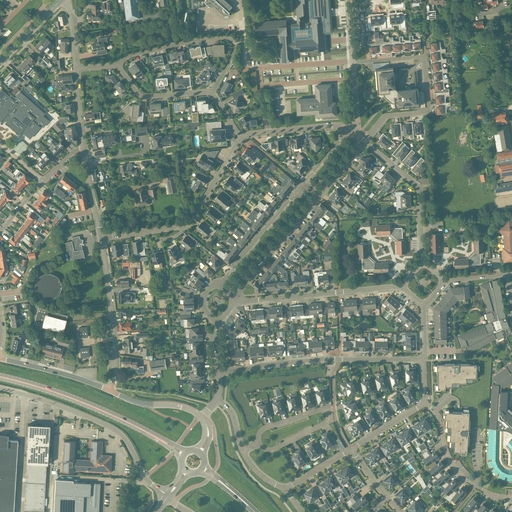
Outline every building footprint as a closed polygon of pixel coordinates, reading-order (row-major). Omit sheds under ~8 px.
[(140,18),(137,0),(124,0),(127,20),(140,18)] [(224,15),(231,15),(229,13),(230,12),(229,10),(232,6),(224,0),(191,0),(192,8),(214,7),(224,15)] [(296,0),(297,16),(298,22),(286,23),(286,20),(255,22),(255,30),(258,30),(258,35),(279,34),(281,59),(282,64),(289,63),(289,59),(294,59),(293,48),(299,48),(299,52),(307,51),(315,50),(318,49),(318,51),(321,51),(323,51),(323,53),(328,53),(326,35),(324,35),(324,32),(330,31),(329,17),(329,15),(330,15),(331,14),(331,13),(330,12),(330,11),(329,11),(329,9),(328,0),(307,0),(305,0),(304,0),(296,0)] [(399,0),(390,0),(391,5),(393,4),(393,8),(392,8),(404,7),(403,3),(400,3),(399,0)] [(106,4),(102,4),(102,11),(112,11),(112,2),(106,2),(106,4)] [(88,21),(100,20),(99,11),(98,4),(91,5),(92,12),(87,12),(88,21)] [(435,11),(426,11),(427,19),(436,19),(435,11)] [(387,16),(386,16),(387,28),(392,27),(392,24),(396,24),(395,14),(390,15),(390,17),(387,17),(387,16)] [(401,14),(395,14),(396,24),(400,23),(401,28),(405,27),(404,15),(404,16),(401,16),(401,14)] [(382,15),(376,16),(377,25),(381,25),(381,28),(386,28),(385,16),(385,17),(382,17),(382,15)] [(59,21),(56,22),(56,24),(57,30),(61,30),(60,25),(62,25),(63,26),(64,26),(64,24),(66,24),(65,16),(59,17),(59,21)] [(367,18),(368,29),(373,29),(372,25),(377,25),(376,16),(371,16),(371,18),(368,18),(367,18)] [(412,35),(409,36),(409,40),(410,49),(413,49),(413,50),(415,50),(415,51),(420,50),(420,45),(421,45),(420,39),(417,39),(413,38),(413,35),(412,35)] [(401,36),(399,37),(399,41),(400,50),(403,50),(405,50),(405,51),(410,51),(410,49),(409,40),(407,40),(403,39),(403,36),(401,36)] [(390,51),(393,50),(393,51),(395,51),(395,52),(400,52),(400,50),(399,41),(397,41),(393,40),(393,37),(389,37),(389,42),(390,51)] [(92,49),(93,50),(93,52),(97,51),(97,55),(107,54),(106,50),(104,50),(104,46),(107,45),(106,38),(97,39),(98,43),(92,44),(92,45),(91,47),(92,49)] [(377,52),(380,52),(379,38),(375,39),(375,42),(372,43),(368,44),(369,49),(370,49),(370,55),(376,54),(376,52),(377,52)] [(380,52),(383,51),(383,52),(385,51),(385,53),(390,53),(390,51),(389,42),(387,42),(383,41),(383,38),(379,38),(380,52)] [(51,47),(53,45),(46,39),(42,43),(41,42),(36,48),(43,55),(46,52),(48,55),(53,49),(51,47)] [(69,53),(69,39),(61,39),(58,39),(58,43),(61,43),(60,52),(69,53)] [(432,51),(432,54),(441,53),(445,53),(445,49),(442,49),(440,46),(440,42),(435,42),(435,43),(429,44),(430,49),(431,49),(432,51)] [(219,45),(213,46),(214,47),(210,47),(210,46),(206,47),(208,55),(212,54),(211,52),(214,52),(214,56),(224,55),(224,50),(223,49),(223,48),(223,47),(223,46),(222,46),(221,46),(220,46),(219,46),(219,45)] [(192,57),(202,55),(203,58),(207,57),(204,47),(201,48),(200,46),(196,47),(196,48),(194,48),(190,49),(192,57)] [(186,61),(186,60),(188,60),(187,53),(184,54),(183,51),(179,52),(179,53),(178,54),(177,51),(170,53),(171,61),(181,59),(182,62),(186,61)] [(433,61),(433,64),(442,63),(446,63),(446,59),(443,59),(441,56),(441,53),(432,54),(430,54),(431,59),(432,59),(432,61),(433,61)] [(35,61),(33,59),(35,57),(31,54),(29,56),(24,61),(30,66),(35,61)] [(162,55),(153,57),(155,67),(164,65),(166,71),(170,70),(169,64),(167,55),(162,56),(162,55)] [(52,65),(49,63),(50,62),(44,56),(41,59),(44,61),(47,65),(50,67),(52,65)] [(145,66),(141,60),(136,64),(135,63),(128,68),(133,74),(134,73),(138,78),(143,74),(140,69),(145,66)] [(19,66),(17,68),(21,72),(23,70),(25,71),(27,74),(31,70),(31,71),(33,69),(30,66),(24,61),(19,66)] [(434,71),(434,74),(443,73),(447,73),(447,69),(444,69),(442,66),(442,63),(433,64),(431,64),(431,69),(433,69),(433,71),(434,71)] [(199,80),(196,80),(196,86),(201,85),(201,84),(206,83),(206,82),(209,82),(210,81),(211,79),(212,80),(215,73),(214,73),(216,68),(210,64),(208,65),(206,69),(209,71),(206,76),(199,77),(199,80)] [(232,70),(220,91),(223,96),(231,92),(230,90),(233,85),(229,83),(233,74),(238,77),(241,75),(236,67),(232,70)] [(388,99),(396,89),(394,88),(395,88),(394,80),(396,80),(396,74),(395,74),(394,75),(393,68),(387,68),(387,69),(376,70),(378,94),(380,94),(380,96),(384,96),(388,99)] [(163,78),(157,78),(157,86),(158,86),(158,89),(165,88),(165,85),(168,84),(167,79),(171,78),(170,70),(166,71),(162,72),(163,78)] [(294,83),(294,72),(284,72),(285,83),(294,83)] [(435,81),(435,84),(444,83),(448,83),(448,79),(445,79),(443,76),(443,73),(434,74),(432,74),(432,79),(434,79),(434,81),(435,81)] [(30,80),(24,74),(21,77),(27,83),(30,80)] [(56,81),(53,81),(53,85),(60,84),(60,83),(62,83),(63,84),(65,84),(72,83),(71,74),(62,75),(62,76),(63,78),(56,79),(56,81)] [(10,75),(4,81),(9,86),(11,88),(15,83),(18,85),(21,82),(16,78),(15,79),(14,79),(10,75)] [(121,98),(126,94),(124,90),(125,89),(119,82),(118,83),(113,75),(105,76),(105,82),(109,82),(121,98)] [(183,79),(175,80),(175,88),(187,87),(187,84),(190,84),(190,75),(183,75),(183,79)] [(446,89),(444,86),(444,83),(435,84),(433,84),(433,89),(435,89),(435,91),(436,94),(449,93),(449,89),(446,89)] [(24,89),(28,94),(33,89),(28,85),(24,89)] [(316,113),(316,117),(336,116),(335,103),(332,103),(330,85),(316,86),(316,98),(296,100),(297,114),(316,113)] [(15,95),(19,90),(16,87),(11,92),(15,95)] [(396,89),(388,99),(392,103),(392,106),(395,106),(395,108),(419,106),(418,89),(411,89),(411,87),(412,87),(405,88),(406,88),(406,90),(398,90),(398,91),(396,89)] [(1,89),(0,90),(0,121),(2,118),(8,123),(8,124),(19,134),(22,131),(24,132),(23,133),(29,139),(39,127),(39,126),(40,125),(43,127),(49,121),(43,115),(45,113),(20,91),(15,98),(10,93),(8,95),(1,89)] [(232,95),(234,99),(229,102),(229,104),(234,112),(235,112),(245,107),(239,97),(244,93),(242,89),(232,95)] [(435,104),(437,104),(446,103),(445,100),(446,97),(449,97),(449,93),(436,94),(436,97),(436,98),(434,99),(435,104)] [(198,111),(205,110),(205,111),(206,111),(207,112),(208,112),(209,112),(210,112),(211,112),(212,112),(213,112),(214,112),(215,111),(211,104),(208,105),(208,102),(206,102),(206,100),(196,101),(196,106),(197,106),(198,111)] [(66,102),(61,103),(62,108),(64,107),(66,107),(66,108),(66,113),(74,112),(73,104),(66,105),(66,102)] [(174,110),(186,110),(185,102),(174,102),(174,110)] [(446,113),(446,110),(447,107),(450,107),(450,103),(446,103),(437,104),(437,107),(437,108),(435,109),(435,114),(443,113),(446,113)] [(144,113),(139,112),(139,105),(133,104),(133,106),(129,105),(123,110),(128,115),(132,115),(131,117),(137,117),(137,121),(143,122),(144,113)] [(152,114),(161,113),(163,113),(163,115),(169,115),(168,107),(163,107),(161,107),(161,104),(150,104),(150,110),(152,110),(152,114)] [(85,121),(94,119),(101,119),(100,112),(91,113),(92,114),(84,115),(85,121)] [(505,112),(492,114),(493,120),(495,119),(496,124),(500,123),(500,126),(507,125),(507,122),(505,112)] [(245,127),(257,126),(257,120),(246,121),(244,117),(239,120),(243,126),(244,126),(245,127)] [(421,138),(425,137),(424,121),(420,122),(420,123),(414,124),(415,134),(421,134),(421,138)] [(217,122),(207,123),(208,136),(211,136),(211,141),(211,142),(212,142),(212,141),(216,141),(216,142),(221,142),(221,141),(225,140),(225,141),(226,141),(226,140),(225,137),(225,136),(225,133),(225,130),(225,129),(224,129),(218,130),(217,122)] [(410,139),(414,138),(412,122),(408,123),(408,124),(403,125),(404,136),(409,135),(410,139)] [(391,126),(391,129),(390,129),(389,130),(390,132),(391,133),(392,133),(392,137),(398,136),(398,140),(402,139),(401,123),(397,124),(397,125),(391,126)] [(57,133),(63,127),(60,124),(55,129),(53,126),(51,128),(57,133)] [(511,150),(507,125),(500,126),(498,127),(498,128),(499,135),(501,145),(500,145),(498,146),(497,147),(498,152),(511,150)] [(143,128),(135,129),(136,136),(145,135),(143,128)] [(91,137),(92,143),(96,142),(96,141),(102,140),(102,141),(114,139),(112,133),(101,135),(101,134),(97,135),(98,136),(91,137)] [(393,147),(395,144),(383,134),(380,137),(382,138),(378,142),(381,144),(380,145),(380,146),(382,147),(383,147),(386,149),(390,145),(393,147)] [(161,136),(153,137),(155,148),(163,147),(163,146),(172,145),(171,135),(164,136),(161,136)] [(316,151),(320,146),(320,138),(314,138),(314,137),(309,138),(309,144),(311,144),(311,147),(316,151)] [(293,149),(299,148),(299,152),(305,149),(304,139),(300,139),(300,138),(291,139),(291,140),(289,141),(290,148),(290,149),(290,150),(291,150),(292,150),(293,150),(293,149)] [(96,142),(92,143),(93,148),(95,148),(96,148),(97,148),(98,147),(103,146),(103,147),(115,145),(114,139),(102,141),(102,140),(96,141),(96,142)] [(14,148),(20,155),(28,146),(22,140),(14,148)] [(60,151),(62,150),(63,150),(65,149),(65,148),(65,147),(62,144),(63,143),(61,141),(58,144),(56,142),(55,142),(53,140),(51,141),(60,151)] [(280,153),(284,152),(283,145),(282,145),(281,140),(275,140),(275,143),(269,143),(269,148),(271,148),(272,149),(275,149),(275,151),(280,150),(280,153)] [(49,143),(51,146),(53,148),(51,150),(56,156),(60,151),(51,141),(49,143)] [(400,160),(407,151),(403,148),(405,145),(402,142),(392,155),(395,157),(396,156),(400,160)] [(97,153),(98,157),(107,156),(106,149),(101,150),(102,152),(97,153)] [(257,162),(262,156),(254,149),(251,152),(248,149),(242,155),(250,162),(253,158),(257,162)] [(497,152),(498,160),(499,164),(511,162),(511,149),(511,150),(498,152),(497,152)] [(204,155),(203,154),(198,162),(204,165),(204,166),(203,167),(203,168),(204,168),(204,169),(205,169),(205,170),(206,170),(207,170),(207,169),(208,169),(208,168),(212,170),(217,163),(213,160),(219,150),(206,152),(204,155)] [(410,167),(417,159),(412,155),(415,153),(412,150),(401,162),(404,165),(405,164),(410,167)] [(46,155),(44,153),(41,155),(39,153),(37,154),(46,164),(51,160),(46,155)] [(37,154),(35,156),(37,159),(39,162),(37,164),(36,165),(40,170),(41,169),(42,169),(46,164),(37,154)] [(297,159),(300,162),(297,164),(305,171),(308,168),(307,167),(308,165),(305,162),(306,159),(300,154),(296,158),(297,159)] [(370,168),(370,161),(371,161),(371,160),(371,159),(371,158),(370,158),(360,158),(361,161),(360,161),(359,164),(370,168)] [(419,175),(426,167),(422,163),(424,160),(421,158),(411,170),(414,173),(415,171),(419,175)] [(12,169),(10,167),(12,165),(8,161),(4,166),(11,172),(12,169)] [(239,162),(234,169),(241,175),(241,176),(245,179),(250,173),(253,169),(248,166),(246,168),(241,165),(239,162)] [(511,175),(511,162),(499,164),(499,165),(495,165),(496,173),(500,173),(501,177),(506,176),(511,175)] [(123,176),(137,174),(137,170),(133,171),(132,163),(120,166),(123,176)] [(295,173),(297,171),(301,174),(302,173),(303,173),(305,171),(297,164),(296,166),(292,164),(291,163),(288,167),(295,173)] [(366,173),(370,168),(359,164),(358,168),(357,170),(364,176),(365,176),(366,176),(366,175),(367,175),(367,174),(367,173),(366,173)] [(97,169),(92,171),(94,181),(98,180),(98,182),(97,183),(98,187),(105,185),(104,181),(103,181),(102,178),(102,175),(101,171),(98,172),(97,169)] [(6,173),(12,178),(15,175),(8,170),(6,173)] [(25,174),(24,174),(20,171),(16,176),(17,177),(26,184),(30,179),(25,174)] [(374,177),(373,179),(379,184),(380,183),(382,181),(384,183),(391,176),(386,172),(382,177),(379,175),(376,178),(374,177)] [(203,185),(207,179),(198,173),(194,180),(196,181),(192,189),(198,193),(203,185)] [(282,185),(288,191),(293,185),(295,186),(297,184),(284,173),(281,177),(284,180),(281,184),(282,185)] [(357,175),(355,178),(350,174),(348,175),(347,175),(345,178),(353,184),(355,182),(358,183),(359,185),(363,181),(357,175)] [(58,182),(63,186),(68,179),(64,175),(58,182)] [(384,183),(383,185),(390,191),(394,187),(391,185),(395,180),(391,176),(384,183)] [(16,184),(21,189),(25,184),(26,184),(17,177),(16,178),(19,181),(16,184)] [(177,192),(174,178),(167,180),(168,183),(166,183),(168,194),(177,192)] [(238,180),(236,184),(229,178),(224,184),(233,192),(237,188),(239,190),(244,185),(238,180)] [(356,186),(353,184),(345,178),(343,180),(343,181),(342,183),(347,187),(345,189),(351,194),(355,190),(353,189),(356,186)] [(64,185),(68,188),(73,182),(68,179),(63,186),(64,185)] [(21,189),(16,184),(12,181),(9,186),(12,189),(18,193),(21,189)] [(511,181),(502,184),(494,185),(495,193),(511,190),(511,181)] [(73,182),(68,188),(72,192),(77,185),(73,182)] [(277,195),(282,199),(288,191),(282,185),(281,186),(277,183),(275,186),(274,185),(270,189),(277,195)] [(157,196),(155,188),(148,190),(149,196),(150,197),(157,196)] [(7,201),(11,196),(5,191),(2,189),(0,191),(0,190),(0,195),(1,196),(1,197),(7,201)] [(344,191),(342,193),(337,189),(335,191),(334,190),(332,193),(340,200),(342,197),(345,199),(348,195),(344,191)] [(40,195),(40,196),(45,200),(48,202),(50,199),(51,197),(49,195),(50,195),(44,190),(40,195)] [(137,206),(149,203),(148,197),(146,190),(135,192),(137,200),(136,200),(137,206)] [(411,197),(410,196),(410,195),(404,195),(404,192),(395,192),(395,196),(396,196),(396,202),(410,201),(410,199),(411,198),(411,197)] [(232,198),(229,201),(220,193),(214,200),(225,208),(227,205),(231,208),(237,202),(232,198)] [(271,203),(275,207),(282,199),(277,195),(276,197),(273,195),(272,197),(267,193),(264,197),(271,203)] [(340,205),(338,202),(340,200),(332,193),(330,196),(331,197),(329,198),(334,202),(332,205),(339,210),(342,206),(340,205)] [(40,196),(36,200),(44,207),(45,208),(47,209),(48,207),(51,204),(48,202),(45,200),(40,196)] [(41,213),(45,208),(44,207),(36,200),(33,205),(38,209),(37,210),(41,213)] [(264,211),(268,215),(275,207),(271,203),(269,205),(267,203),(265,205),(260,201),(257,205),(264,211)] [(411,204),(410,204),(410,201),(396,202),(396,210),(398,210),(398,211),(404,211),(407,207),(411,207),(411,206),(411,204)] [(325,214),(330,218),(333,214),(321,203),(318,206),(320,207),(315,213),(319,216),(320,216),(322,218),(325,214)] [(217,209),(215,212),(211,208),(206,214),(215,222),(218,218),(220,220),(224,215),(217,209)] [(250,213),(262,223),(268,215),(264,211),(262,213),(260,211),(258,213),(253,209),(250,213)] [(52,213),(59,219),(63,215),(58,210),(56,213),(54,211),(52,213)] [(31,213),(27,218),(28,219),(33,223),(35,225),(38,221),(40,223),(41,223),(44,220),(39,215),(37,217),(32,214),(31,213)] [(262,223),(250,213),(247,217),(252,221),(250,223),(252,225),(251,227),(255,231),(262,223)] [(308,221),(313,225),(320,231),(323,227),(318,223),(320,221),(318,219),(319,216),(315,213),(308,221)] [(471,223),(473,224),(476,227),(480,223),(476,218),(471,223)] [(24,223),(34,231),(35,229),(36,229),(31,225),(33,223),(28,219),(24,223)] [(511,223),(509,220),(499,231),(504,235),(505,248),(503,248),(503,252),(502,252),(502,259),(504,259),(504,263),(507,262),(508,264),(511,263),(511,223)] [(248,239),(255,231),(251,227),(244,221),(240,225),(245,229),(243,231),(246,233),(244,235),(248,239)] [(302,229),(306,233),(313,239),(316,235),(312,231),(313,229),(311,227),(313,225),(308,221),(302,229)] [(21,227),(26,232),(28,230),(34,235),(36,233),(24,223),(21,227)] [(211,226),(208,229),(201,223),(196,229),(205,236),(208,233),(212,236),(216,231),(211,226)] [(401,228),(390,228),(390,225),(376,225),(377,228),(375,228),(375,232),(377,232),(377,235),(381,235),(381,234),(390,234),(397,240),(397,253),(400,253),(400,255),(404,255),(404,253),(407,253),(407,249),(406,249),(406,240),(403,240),(402,229),(402,228),(401,228)] [(26,232),(21,227),(17,232),(25,239),(28,241),(30,238),(25,234),(26,232)] [(241,247),(248,239),(244,235),(237,229),(234,233),(238,237),(237,239),(239,241),(237,243),(241,247)] [(302,229),(295,237),(299,241),(302,243),(306,247),(310,243),(309,242),(305,239),(307,237),(304,235),(306,233),(302,229)] [(13,236),(19,241),(21,239),(28,244),(30,242),(28,241),(25,239),(17,232),(14,236),(13,236)] [(182,243),(180,246),(183,249),(184,247),(190,251),(193,247),(191,246),(193,244),(195,245),(198,241),(189,234),(186,237),(185,236),(181,241),(182,243)] [(440,234),(431,234),(431,253),(440,252),(440,234)] [(19,241),(13,236),(9,241),(15,246),(17,247),(18,245),(16,244),(19,241)] [(36,247),(44,239),(41,236),(33,244),(36,247)] [(73,241),(65,243),(67,253),(69,252),(70,260),(80,258),(80,261),(85,260),(81,245),(80,246),(80,243),(82,243),(83,240),(80,239),(79,236),(72,238),(73,241)] [(230,251),(235,255),(241,247),(237,243),(230,237),(227,241),(232,245),(230,247),(232,249),(230,251)] [(295,237),(288,245),(300,255),(303,251),(298,247),(300,245),(302,243),(299,241),(295,237)] [(468,265),(479,265),(480,265),(480,264),(481,264),(481,263),(480,252),(484,252),(483,239),(481,239),(481,237),(476,238),(477,239),(473,239),(473,243),(474,243),(474,252),(468,259),(455,259),(455,262),(454,262),(454,266),(455,266),(455,269),(459,269),(459,268),(468,268),(468,265)] [(328,239),(323,246),(328,250),(334,243),(328,239)] [(132,242),(134,252),(138,252),(139,256),(145,255),(144,248),(141,249),(140,241),(132,242)] [(362,257),(362,268),(362,269),(363,269),(363,270),(364,270),(375,269),(375,272),(388,272),(388,269),(390,269),(389,265),(388,265),(388,262),(384,262),(384,263),(375,263),(368,257),(367,244),(365,244),(365,242),(361,243),(361,244),(358,244),(358,248),(359,257),(362,257)] [(124,256),(129,255),(128,244),(120,245),(120,244),(112,245),(112,247),(112,251),(113,251),(113,256),(123,255),(124,256)] [(288,245),(282,253),(286,257),(288,259),(290,256),(292,254),(296,258),(300,255),(288,245)] [(177,263),(176,260),(179,258),(181,262),(185,260),(181,253),(177,254),(173,246),(168,249),(173,259),(169,261),(172,265),(177,263)] [(235,255),(230,251),(229,254),(226,252),(225,254),(220,250),(217,254),(229,264),(232,262),(230,261),(235,255)] [(34,252),(27,253),(28,258),(30,258),(31,261),(35,260),(34,252)] [(152,253),(154,264),(159,262),(160,267),(166,266),(163,255),(160,255),(159,252),(155,253),(155,252),(152,252),(152,253)] [(275,261),(279,265),(281,263),(283,265),(285,263),(290,266),(293,263),(286,257),(282,253),(275,261)] [(208,264),(211,266),(216,270),(220,265),(223,268),(225,265),(215,256),(210,261),(208,264)] [(268,269),(272,273),(274,271),(277,273),(278,271),(282,274),(287,271),(279,265),(275,261),(268,269)] [(13,265),(7,266),(7,262),(0,263),(0,268),(3,270),(3,269),(4,270),(4,269),(6,270),(5,270),(7,271),(8,270),(13,269),(13,265)] [(139,262),(130,262),(130,269),(132,269),(132,278),(137,278),(137,275),(141,275),(140,269),(139,269),(139,262)] [(209,277),(213,272),(211,270),(211,269),(206,264),(201,270),(198,267),(196,270),(204,277),(206,275),(209,277)] [(22,273),(16,268),(13,271),(19,276),(22,273)] [(267,279),(269,280),(277,276),(272,273),(268,269),(261,277),(263,279),(261,281),(264,283),(267,282),(266,281),(267,279)] [(203,278),(195,271),(193,274),(196,276),(192,281),(200,288),(204,283),(201,281),(203,278)] [(287,271),(282,274),(282,279),(280,279),(280,281),(277,281),(278,288),(288,287),(287,271)] [(300,275),(301,286),(306,285),(306,278),(309,277),(309,271),(303,271),(303,275),(300,275)] [(319,272),(314,273),(315,281),(318,280),(318,284),(324,283),(323,274),(322,272),(322,271),(319,272)] [(326,271),(322,272),(323,274),(324,283),(329,283),(329,279),(332,279),(331,271),(326,271)] [(301,286),(300,275),(295,276),(294,272),(291,272),(292,279),(295,279),(295,286),(301,286)] [(49,300),(52,299),(54,298),(56,297),(58,295),(60,293),(61,290),(61,287),(61,285),(60,282),(59,280),(57,277),(55,276),(53,274),(50,274),(48,273),(45,274),(43,274),(40,276),(38,277),(36,280),(35,282),(35,285),(34,287),(35,290),(36,292),(37,295),(39,297),(41,298),(44,299),(46,300),(49,300)] [(270,283),(267,283),(267,282),(264,283),(264,286),(267,286),(267,289),(278,288),(277,281),(277,276),(269,280),(270,283)] [(256,287),(264,283),(261,281),(263,279),(261,277),(257,283),(255,282),(253,284),(256,287)] [(190,289),(191,288),(196,293),(200,288),(192,281),(189,285),(186,283),(183,287),(182,290),(189,293),(190,289)] [(264,283),(256,287),(257,287),(257,292),(260,291),(260,289),(267,289),(267,286),(264,286),(264,283)] [(481,288),(486,329),(501,367),(511,362),(511,326),(510,323),(506,286),(481,288)] [(451,289),(457,299),(460,299),(458,287),(455,288),(451,289)] [(455,302),(457,299),(451,289),(448,291),(446,294),(455,302)] [(194,298),(187,298),(187,297),(188,293),(181,291),(180,295),(183,296),(183,304),(194,304),(194,298)] [(131,293),(119,293),(119,300),(119,302),(128,302),(128,303),(130,303),(131,302),(133,302),(133,299),(135,299),(135,293),(133,293),(131,293)] [(442,298),(451,306),(455,302),(446,294),(442,298)] [(382,303),(383,303),(386,306),(384,308),(386,310),(396,299),(393,297),(392,297),(390,296),(387,299),(385,297),(381,302),(382,303)] [(372,308),(376,308),(377,309),(379,308),(378,302),(376,303),(375,298),(373,298),(373,297),(369,298),(370,312),(372,312),(372,308)] [(363,309),(367,309),(367,312),(370,312),(369,298),(365,298),(365,299),(362,299),(363,304),(360,304),(360,310),(362,310),(363,309)] [(448,310),(451,306),(442,298),(439,302),(448,310)] [(353,310),(357,310),(358,310),(360,310),(360,304),(357,304),(357,300),(354,300),(354,299),(350,300),(351,314),(353,314),(353,310)] [(397,308),(400,305),(398,303),(399,302),(396,299),(386,310),(388,312),(390,309),(393,312),(393,313),(395,314),(399,310),(397,308)] [(344,311),(348,311),(348,314),(351,314),(350,300),(346,300),(346,301),(343,301),(344,306),(340,306),(340,312),(344,312),(344,311)] [(335,315),(334,307),(335,307),(335,303),(334,304),(334,302),(327,303),(328,307),(325,307),(325,314),(327,313),(328,312),(328,313),(332,312),(333,316),(335,315)] [(435,308),(446,312),(448,310),(439,302),(436,305),(435,308)] [(309,309),(306,309),(307,318),(316,317),(315,303),(311,303),(311,304),(308,305),(309,309)] [(318,314),(323,313),(323,314),(325,314),(325,307),(322,308),(322,303),(319,304),(319,303),(315,303),(316,317),(319,317),(318,314)] [(180,314),(191,314),(191,311),(194,310),(194,304),(183,304),(184,310),(180,311),(180,314)] [(300,304),(296,305),(297,319),(300,319),(307,318),(306,309),(303,309),(303,305),(300,305),(300,304)] [(13,306),(14,315),(10,316),(12,327),(20,326),(18,316),(21,315),(19,305),(13,306)] [(290,317),(291,316),(295,316),(295,319),(297,319),(296,305),(292,305),(292,306),(290,307),(290,311),(287,311),(288,317),(290,317)] [(279,318),(283,317),(284,318),(286,318),(285,311),(282,311),(282,307),(279,308),(279,306),(275,307),(277,321),(279,321),(279,318)] [(270,318),(274,318),(274,321),(277,321),(275,307),(271,307),(271,308),(269,309),(269,313),(266,313),(267,319),(269,319),(270,318)] [(260,319),(264,319),(265,319),(267,319),(266,313),(264,313),(263,309),(261,309),(260,308),(256,309),(258,323),(260,323),(260,319)] [(38,309),(34,325),(42,327),(63,333),(66,320),(67,316),(62,315),(38,309)] [(248,318),(251,318),(251,320),(255,320),(255,323),(258,323),(256,309),(252,309),(253,310),(250,310),(250,312),(247,312),(248,318)] [(398,317),(396,319),(402,324),(411,313),(408,311),(406,310),(403,313),(401,311),(396,316),(398,317)] [(413,322),(416,318),(414,317),(414,316),(411,313),(402,324),(403,325),(406,323),(409,326),(409,327),(411,328),(415,324),(413,322)] [(191,315),(180,315),(180,326),(184,326),(191,326),(191,325),(195,325),(195,318),(191,319),(191,315)] [(243,328),(246,324),(244,323),(246,320),(241,317),(239,319),(239,318),(237,320),(236,319),(233,322),(244,331),(246,330),(243,328)] [(130,326),(133,326),(133,322),(120,323),(120,331),(130,330),(130,326)] [(236,336),(238,334),(240,331),(243,333),(244,331),(233,322),(231,325),(232,326),(230,328),(233,330),(231,333),(236,336)] [(79,338),(88,337),(87,327),(78,327),(79,338)] [(189,337),(189,338),(203,338),(203,334),(199,334),(199,328),(192,328),(185,329),(186,337),(189,337)] [(405,336),(406,337),(406,341),(402,341),(402,343),(417,343),(417,339),(416,339),(416,336),(411,336),(411,334),(405,334),(405,336)] [(335,350),(335,348),(336,348),(335,345),(334,345),(334,336),(331,337),(331,340),(327,340),(326,340),(324,340),(325,346),(328,346),(328,350),(335,350)] [(22,342),(23,338),(18,337),(17,341),(13,340),(11,350),(19,351),(19,348),(20,348),(21,342),(22,342)] [(70,340),(59,338),(57,344),(68,347),(70,340)] [(312,342),(308,342),(307,342),(306,342),(306,348),(309,348),(309,352),(312,352),(312,353),(316,352),(315,338),(312,339),(312,342)] [(322,341),(317,341),(317,338),(315,338),(316,352),(320,352),(320,351),(323,351),(322,346),(325,346),(324,340),(322,340),(322,341)] [(350,351),(350,347),(353,347),(353,341),(351,341),(350,341),(346,341),(346,338),(343,338),(343,346),(342,346),(342,350),(343,350),(343,351),(350,351)] [(360,341),(356,341),(355,341),(353,341),(353,347),(356,347),(356,351),(358,351),(358,352),(362,352),(362,338),(360,338),(360,341)] [(369,341),(365,341),(365,338),(362,338),(362,352),(366,352),(366,351),(369,351),(369,347),(372,347),(372,341),(370,341),(369,341)] [(379,341),(375,341),(374,341),(372,341),(372,347),(375,347),(375,351),(377,351),(377,352),(381,352),(381,338),(379,338),(379,341)] [(381,341),(381,352),(385,352),(385,351),(388,351),(388,347),(390,347),(390,341),(388,341),(383,341),(383,338),(381,338),(381,341)] [(189,339),(189,343),(190,349),(193,349),(200,349),(200,347),(203,346),(203,339),(189,339)] [(287,350),(290,350),(291,354),(293,354),(293,355),(297,354),(296,340),(293,340),(294,344),(290,344),(289,343),(287,343),(287,350)] [(303,343),(298,343),(298,340),(296,340),(297,354),(301,354),(301,353),(304,353),(303,348),(306,348),(306,342),(303,342),(303,343)] [(283,341),(275,342),(276,356),(280,356),(280,355),(283,355),(282,350),(285,350),(284,344),(283,344),(283,341)] [(267,345),(266,345),(266,352),(269,351),(270,356),(272,356),(272,357),(276,356),(275,342),(272,342),(272,343),(267,343),(267,345)] [(44,343),(41,355),(59,359),(62,347),(44,343)] [(263,343),(256,344),(258,358),(262,358),(261,357),(264,356),(264,352),(266,352),(266,345),(264,346),(263,343)] [(406,343),(402,343),(403,346),(406,346),(406,350),(405,351),(405,353),(412,352),(412,350),(416,349),(416,347),(417,347),(417,343),(406,343)] [(258,358),(256,344),(254,344),(254,345),(249,346),(249,347),(247,347),(247,350),(248,353),(250,353),(251,358),(253,357),(253,358),(258,358)] [(81,358),(89,358),(88,347),(80,348),(81,358)] [(143,348),(143,355),(143,358),(152,360),(152,355),(150,355),(150,352),(150,348),(143,348)] [(238,348),(237,348),(239,362),(243,362),(243,361),(245,361),(245,356),(248,356),(247,353),(248,353),(247,350),(245,350),(244,351),(240,351),(240,348),(238,348)] [(190,359),(204,359),(204,355),(200,355),(200,349),(193,349),(193,352),(190,352),(190,359)] [(122,366),(128,366),(128,369),(129,370),(133,369),(134,368),(134,366),(138,366),(138,361),(131,361),(131,360),(122,360),(122,366)] [(164,360),(150,362),(151,370),(166,368),(164,360)] [(194,370),(200,370),(200,367),(204,367),(203,360),(190,360),(190,364),(194,364),(194,370)] [(509,368),(508,369),(506,366),(492,376),(496,381),(495,382),(494,383),(494,384),(491,384),(489,427),(496,427),(496,428),(501,428),(504,429),(507,429),(511,432),(511,363),(507,365),(509,368)] [(466,383),(466,381),(472,381),(472,378),(477,378),(477,372),(476,371),(479,371),(479,365),(476,365),(468,365),(468,364),(459,364),(454,364),(445,364),(445,365),(437,365),(437,372),(436,372),(437,372),(437,381),(438,381),(438,389),(446,389),(446,386),(452,386),(459,386),(459,383),(466,383)] [(411,369),(409,369),(409,371),(407,371),(406,371),(407,381),(410,381),(410,384),(418,383),(418,381),(417,381),(417,377),(415,377),(415,371),(412,371),(412,370),(412,369),(411,369)] [(204,380),(204,376),(201,376),(200,370),(194,370),(194,373),(190,373),(191,380),(204,380)] [(395,372),(394,372),(393,372),(393,375),(391,375),(390,375),(393,385),(396,385),(396,387),(399,386),(402,386),(399,373),(396,374),(396,373),(396,372),(395,372)] [(382,377),(382,376),(381,376),(381,375),(380,375),(379,376),(379,378),(377,379),(377,378),(376,378),(379,389),(379,388),(381,388),(382,390),(384,390),(388,389),(385,377),(382,377)] [(368,381),(367,380),(367,379),(366,379),(364,379),(365,381),(362,382),(363,385),(362,385),(362,386),(363,387),(363,388),(364,389),(364,392),(365,392),(367,391),(368,394),(370,393),(373,392),(370,380),(368,381)] [(201,388),(205,388),(205,380),(191,381),(191,391),(201,391),(201,388)] [(343,387),(342,388),(343,390),(344,395),(349,394),(355,393),(355,390),(358,389),(356,381),(352,382),(348,383),(346,384),(346,383),(342,384),(343,387)] [(413,403),(414,402),(415,402),(415,401),(415,400),(414,399),(417,398),(410,387),(407,389),(405,390),(406,392),(404,394),(409,403),(409,402),(412,401),(413,403)] [(325,402),(325,401),(327,400),(326,395),(328,394),(327,388),(319,390),(319,392),(317,393),(317,392),(319,403),(319,402),(322,402),(322,404),(324,404),(325,403),(325,402)] [(308,408),(310,407),(310,406),(311,406),(310,406),(310,404),(313,404),(310,392),(307,392),(305,393),(305,395),(303,396),(302,396),(305,406),(307,405),(308,408)] [(294,411),(295,411),(295,410),(296,410),(296,409),(296,408),(299,407),(296,395),(293,396),(292,396),(290,396),(291,399),(288,399),(290,409),(291,409),(290,409),(293,408),(294,411)] [(400,410),(401,410),(401,409),(402,409),(402,408),(401,407),(404,405),(397,395),(394,396),(392,398),(393,400),(391,401),(396,410),(397,410),(396,410),(399,408),(400,410)] [(279,414),(281,414),(281,413),(282,413),(282,412),(281,411),(284,410),(281,398),(278,399),(276,400),(276,402),(274,403),(274,402),(273,402),(276,413),(276,412),(279,412),(279,414)] [(345,407),(345,408),(346,411),(347,413),(347,414),(348,417),(351,416),(352,417),(354,416),(353,411),(357,409),(355,403),(352,403),(351,401),(343,404),(345,407)] [(267,416),(267,414),(270,414),(267,402),(261,403),(261,402),(261,404),(257,405),(258,409),(259,412),(259,411),(260,411),(262,416),(264,415),(265,418),(266,417),(267,417),(267,416)] [(387,418),(388,417),(389,417),(389,416),(389,415),(388,414),(391,412),(384,402),(381,404),(379,405),(381,407),(378,408),(383,417),(384,417),(386,416),(387,418)] [(374,425),(376,424),(376,423),(376,422),(375,421),(378,420),(371,409),(368,411),(369,411),(366,412),(368,414),(365,416),(365,415),(365,416),(371,425),(371,424),(373,423),(374,425)] [(460,452),(466,452),(467,452),(468,444),(469,444),(469,435),(469,430),(470,421),(469,421),(469,413),(468,413),(468,410),(464,409),(464,412),(462,412),(462,411),(462,412),(453,412),(453,413),(445,412),(444,420),(447,420),(447,427),(451,427),(451,434),(450,434),(450,441),(455,441),(454,449),(454,451),(460,452),(460,453),(460,452)] [(419,423),(425,433),(427,432),(428,432),(430,431),(431,430),(428,426),(429,425),(427,421),(426,422),(425,420),(419,423),(419,422),(419,423)] [(363,431),(366,429),(362,422),(359,423),(358,421),(352,424),(348,427),(350,432),(352,434),(353,434),(355,437),(358,435),(357,434),(359,433),(363,431)] [(425,433),(419,423),(415,425),(415,426),(413,427),(418,435),(420,433),(421,434),(422,434),(424,433),(424,432),(425,433)] [(25,458),(47,459),(48,438),(49,426),(27,425),(26,448),(25,458)] [(403,432),(403,433),(406,437),(409,442),(408,441),(410,440),(411,441),(412,440),(413,439),(414,438),(414,437),(413,435),(411,431),(410,431),(409,430),(403,433),(403,432)] [(511,433),(511,432),(510,432),(508,431),(507,431),(506,430),(505,430),(504,430),(503,430),(503,443),(504,443),(507,440),(509,442),(511,437),(511,433)] [(406,437),(403,433),(403,432),(399,435),(397,437),(403,446),(403,445),(405,444),(406,444),(408,443),(409,442),(406,437)] [(12,511),(17,441),(7,440),(7,435),(0,434),(0,511),(12,511)] [(329,446),(330,448),(337,444),(334,439),(332,440),(329,435),(326,436),(325,435),(324,434),(324,435),(322,435),(324,438),(321,439),(327,448),(327,447),(329,446)] [(387,442),(387,443),(393,453),(394,453),(395,452),(396,451),(397,451),(399,449),(393,439),(391,440),(387,442)] [(110,472),(111,455),(102,455),(102,442),(91,441),(90,460),(74,459),(74,441),(63,441),(62,462),(61,462),(61,464),(62,464),(62,471),(73,472),(73,470),(110,472)] [(393,453),(387,443),(387,442),(387,443),(382,446),(383,448),(382,449),(385,453),(385,452),(386,454),(387,454),(387,455),(388,455),(390,454),(391,453),(393,452),(393,453)] [(315,457),(322,453),(319,448),(317,449),(314,444),(311,445),(311,444),(310,444),(309,444),(308,445),(309,447),(307,448),(306,448),(312,457),(314,455),(315,457)] [(371,452),(371,453),(376,461),(377,462),(378,461),(380,460),(380,459),(380,458),(382,457),(377,449),(375,450),(371,452)] [(427,464),(432,461),(438,457),(438,456),(438,457),(434,453),(435,452),(433,453),(432,453),(432,454),(430,455),(427,451),(428,450),(420,455),(422,454),(425,459),(424,460),(425,460),(428,464),(427,464)] [(298,467),(302,465),(303,466),(303,465),(307,462),(301,452),(298,453),(298,452),(297,452),(296,452),(295,453),(296,455),(294,456),(293,456),(296,460),(295,461),(296,464),(296,463),(298,467)] [(376,461),(371,453),(371,452),(371,453),(366,456),(367,458),(366,459),(369,463),(369,462),(371,464),(371,465),(372,465),(374,464),(375,463),(374,462),(376,461),(377,462),(376,461)] [(43,511),(46,465),(47,465),(47,459),(25,458),(25,463),(25,464),(26,464),(22,511),(43,511)] [(495,468),(501,464),(499,459),(492,460),(488,462),(491,468),(494,466),(495,468)] [(384,462),(386,465),(390,471),(392,469),(389,464),(387,460),(384,462)] [(434,475),(438,471),(439,471),(444,466),(443,466),(440,462),(441,462),(439,463),(438,463),(438,464),(436,465),(432,461),(425,466),(429,471),(430,470),(431,470),(434,474),(433,475),(434,475)] [(500,473),(504,468),(501,464),(495,468),(492,470),(496,475),(499,472),(500,473)] [(342,471),(348,480),(350,479),(351,478),(352,477),(353,476),(352,475),(353,475),(351,473),(352,473),(350,469),(349,469),(348,467),(342,471)] [(507,477),(509,470),(504,468),(500,473),(499,477),(504,480),(506,476),(507,477)] [(338,473),(336,475),(342,483),(343,485),(349,482),(348,480),(342,471),(342,470),(338,473)] [(445,480),(451,475),(450,476),(446,472),(447,471),(445,472),(444,473),(442,475),(439,471),(438,471),(434,475),(438,479),(437,480),(437,481),(438,480),(441,484),(441,485),(445,480)] [(392,487),(396,484),(395,483),(398,481),(396,479),(396,478),(395,476),(394,476),(392,474),(384,480),(385,482),(385,483),(388,486),(390,488),(392,486),(392,487)] [(325,481),(330,489),(331,490),(332,490),(333,489),(334,488),(334,487),(336,486),(331,478),(329,479),(329,478),(325,481)] [(53,511),(98,511),(99,507),(100,483),(72,482),(73,480),(55,479),(54,490),(54,493),(53,511)] [(445,489),(449,493),(453,489),(458,484),(457,484),(453,481),(454,480),(452,481),(451,482),(449,484),(445,480),(441,485),(445,489),(444,490),(445,489)] [(330,489),(325,481),(324,481),(325,482),(319,485),(321,487),(320,487),(322,491),(323,491),(324,493),(325,494),(326,493),(328,492),(329,492),(330,490),(330,491),(331,490),(330,489)] [(404,488),(396,495),(397,496),(397,497),(400,500),(401,500),(402,502),(404,500),(404,501),(408,497),(407,497),(410,495),(408,493),(408,492),(406,490),(405,489),(405,490),(404,488)] [(449,493),(444,498),(444,499),(445,498),(449,502),(449,503),(453,498),(457,502),(456,502),(457,503),(465,492),(465,493),(461,489),(461,488),(460,490),(459,490),(459,491),(457,493),(453,489),(449,493)] [(319,498),(313,489),(311,490),(311,489),(307,492),(307,493),(305,494),(306,496),(308,500),(309,500),(311,503),(313,501),(314,501),(316,500),(316,499),(319,498)] [(359,500),(355,495),(356,495),(356,494),(346,503),(350,507),(349,508),(354,504),(357,509),(357,510),(368,501),(367,501),(363,497),(364,496),(362,497),(361,498),(359,500)] [(477,511),(478,511),(478,510),(474,507),(476,505),(477,504),(476,504),(478,502),(477,503),(473,499),(473,498),(464,509),(465,509),(469,511),(470,511),(477,511)] [(415,502),(409,508),(410,510),(411,511),(419,511),(421,510),(420,510),(422,508),(420,506),(421,506),(420,505),(419,503),(418,503),(417,503),(415,502)]
